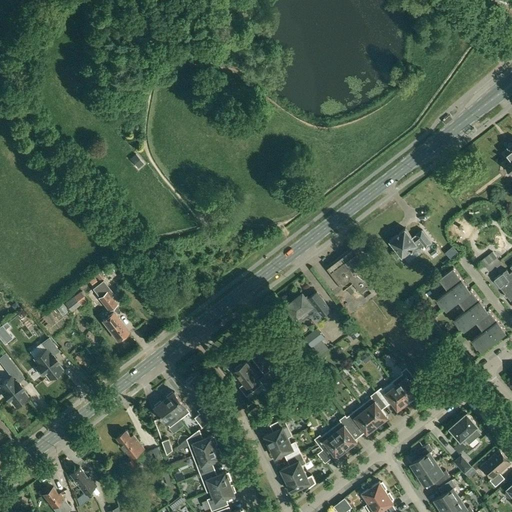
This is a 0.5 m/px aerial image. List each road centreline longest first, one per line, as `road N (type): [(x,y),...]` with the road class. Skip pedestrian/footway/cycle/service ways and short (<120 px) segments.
road 1 (primary): [(0,479),(511,85)]
road 2 (residential): [(289,511),(246,422),(220,432),(251,511)]
